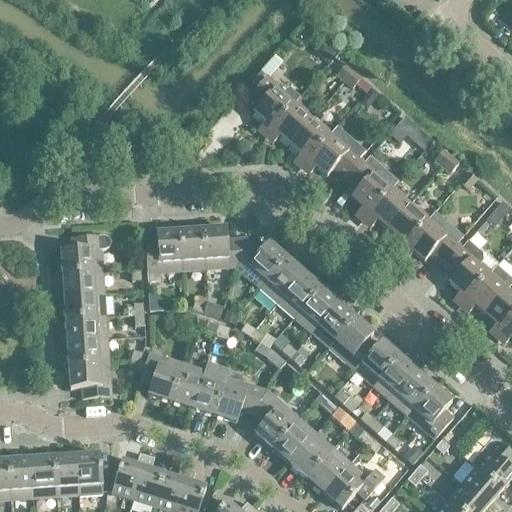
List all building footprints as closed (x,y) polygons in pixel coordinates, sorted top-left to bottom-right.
[(322,43),(316,50),(317,55),(327,65),(336,55),(322,43)] [(354,74),(346,67),(336,79),(343,85),(354,74)] [(343,85),(351,92),(361,81),(354,74),(343,85)] [(264,82),(248,100),(258,109),(253,115),(264,125),(259,130),(267,136),(295,104),(298,100),(299,99),(288,90),(285,92),(278,86),(277,88),(268,80),(267,79),(266,79),(264,82)] [(371,90),(367,95),(375,101),(379,97),(371,90)] [(267,136),(275,143),(279,138),(290,147),(311,123),(305,117),(306,113),(295,104),(267,136)] [(403,121),(392,134),(400,141),(412,129),(403,121)] [(290,147),(300,156),(296,161),(303,168),(332,135),(321,126),(317,128),(311,123),(290,147)] [(303,168),(311,175),(315,170),(326,179),(332,173),(342,181),(360,160),(350,151),(347,154),(341,149),(343,145),(332,135),(303,168)] [(451,159),(443,152),(433,164),(441,171),(451,159)] [(441,171),(448,177),(459,166),(451,159),(441,171)] [(365,221),(393,189),(396,185),(368,160),(365,164),(346,185),(356,194),(350,200),(361,210),(357,215),(365,221)] [(468,193),(476,183),(469,177),(460,186),(468,193)] [(402,202),(404,198),(393,189),(365,221),(373,228),(377,223),(387,232),(409,208),(402,202)] [(501,204),(496,210),(505,218),(510,212),(501,204)] [(418,211),(415,213),(409,208),(387,232),(398,241),(393,246),(401,253),(429,220),(418,211)] [(458,245),(463,239),(434,215),(429,220),(401,253),(409,260),(413,255),(424,264),(429,258),(439,266),(458,245)] [(228,230),(202,232),(205,273),(236,270),(246,241),(229,242),(228,230)] [(179,234),(182,274),(205,273),(202,232),(179,234)] [(147,285),(159,284),(158,276),(182,274),(179,234),(155,235),(156,247),(145,248),(147,285)] [(72,253),(60,253),(62,277),(102,274),(100,252),(105,251),(106,251),(108,250),(109,249),(109,248),(110,247),(110,246),(110,245),(110,243),(109,242),(109,241),(108,241),(107,239),(105,239),(104,239),(103,239),(71,241),(72,253)] [(268,245),(261,254),(246,241),(236,270),(260,291),(286,261),(268,245)] [(491,274),(480,264),(480,256),(466,245),(444,270),(454,279),(448,285),(459,295),(455,300),(463,306),(491,274)] [(303,276),(286,261),(260,291),(277,306),(303,276)] [(511,286),(511,283),(495,269),(491,274),(463,306),(470,313),(474,308),(485,317),(506,293),(511,286)] [(130,272),(131,284),(141,283),(140,272),(130,272)] [(63,300),(103,297),(102,274),(62,277),(63,300)] [(277,306),(294,321),(320,291),(303,276),(277,306)] [(320,291),(294,321),(311,336),(338,305),(320,291)] [(485,317),(495,326),(491,331),(499,338),(511,322),(511,297),(506,293),(485,317)] [(65,323),(105,320),(103,297),(63,300),(65,323)] [(205,306),(194,303),(192,312),(203,316),(205,306)] [(143,305),(133,306),(134,318),(143,317),(143,305)] [(222,310),(206,305),(203,316),(219,321),(222,310)] [(328,351),(355,320),(338,305),(311,336),(328,351)] [(226,312),(223,323),(234,326),(237,316),(226,312)] [(135,329),(144,329),(143,317),(134,318),(135,329)] [(66,345),(107,343),(105,320),(65,323),(66,345)] [(365,345),(373,336),(355,320),(328,351),(356,375),(374,353),(374,352),(365,345)] [(511,322),(499,338),(507,345),(511,340),(511,322)] [(207,325),(204,334),(215,337),(218,328),(207,325)] [(245,326),(239,334),(249,340),(254,332),(245,326)] [(215,337),(226,341),(229,332),(218,328),(215,337)] [(259,346),(264,338),(254,332),(249,340),(259,346)] [(108,365),(107,343),(66,345),(68,368),(108,365)] [(399,359),(381,344),(374,352),(374,353),(356,375),(373,390),(399,359)] [(286,347),(280,354),(289,362),(295,355),(286,347)] [(131,363),(140,366),(143,355),(134,352),(131,363)] [(271,354),(265,360),(279,372),(284,366),(271,354)] [(304,362),(295,355),(289,362),(298,369),(304,362)] [(151,387),(147,398),(170,405),(182,366),(149,356),(140,383),(151,387)] [(399,359),(373,390),(390,404),(416,374),(399,359)] [(82,402),(111,400),(108,365),(68,368),(70,392),(81,391),(82,402)] [(228,371),(207,365),(204,373),(192,412),(213,419),(226,380),(228,371)] [(204,373),(182,366),(170,405),(192,412),(204,373)] [(286,369),(276,381),(285,388),(295,376),(286,369)] [(416,374),(390,404),(407,419),(433,389),(416,374)] [(236,426),(240,413),(253,417),(266,393),(226,380),(213,419),(236,426)] [(444,413),(451,404),(433,389),(407,419),(434,443),(452,421),(444,413)] [(263,426),(254,436),(272,452),(298,421),(266,393),(253,417),(263,426)] [(333,400),(342,408),(349,401),(339,393),(333,400)] [(328,404),(322,411),(331,418),(337,411),(328,404)] [(340,426),(346,419),(337,411),(331,418),(340,426)] [(365,415),(359,423),(367,430),(374,423),(365,415)] [(315,436),(298,421),(272,452),(289,467),(315,436)] [(383,430),(374,423),(367,430),(376,438),(383,430)] [(362,434),(356,441),(365,449),(371,441),(362,434)] [(306,482),(333,451),(315,436),(289,467),(306,482)] [(385,445),(393,453),(400,445),(391,438),(385,445)] [(374,456),(380,449),(371,441),(365,449),(374,456)] [(511,458),(492,441),(484,450),(470,467),(475,471),(501,494),(511,480),(511,474),(508,471),(511,466),(511,458)] [(442,456),(449,449),(441,442),(435,450),(442,456)] [(411,450),(403,460),(411,468),(420,458),(411,450)] [(350,466),(333,451),(306,482),(323,497),(350,466)] [(78,499),(102,497),(99,457),(76,458),(78,499)] [(121,463),(111,496),(132,503),(146,459),(139,457),(135,468),(121,463)] [(53,460),(56,500),(78,499),(76,458),(53,460)] [(150,473),(154,461),(146,459),(132,503),(153,510),(163,477),(150,473)] [(33,502),(56,500),(53,460),(30,462),(33,502)] [(7,463),(10,503),(33,502),(30,462),(7,463)] [(0,504),(10,503),(7,463),(0,463),(0,504)] [(374,472),(367,481),(350,466),(323,497),(341,511),(356,495),(365,502),(384,481),(374,472)] [(420,482),(427,475),(419,468),(413,475),(420,482)] [(180,470),(177,481),(163,477),(153,510),(159,511),(174,511),(188,472),(180,470)] [(486,510),(501,494),(475,471),(460,488),(486,510)] [(191,486),(195,474),(188,472),(174,511),(198,511),(205,490),(191,486)] [(413,475),(406,483),(414,489),(420,482),(413,475)] [(455,511),(484,511),(486,510),(460,488),(446,504),(455,511)] [(388,511),(394,511),(398,508),(390,501),(384,508),(388,511)]
